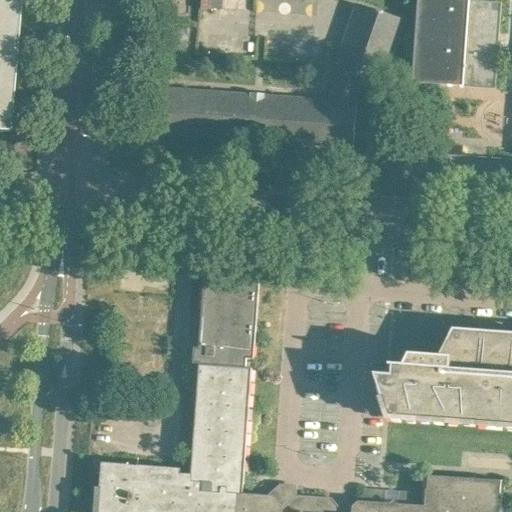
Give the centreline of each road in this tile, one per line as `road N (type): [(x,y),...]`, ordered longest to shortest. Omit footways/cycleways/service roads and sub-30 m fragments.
road 1 (unclassified): [(301,280),(363,285),(348,476),(287,472)]
road 2 (unclassified): [(63,241),(43,317),(30,511)]
road 3 (residential): [(62,201),(305,225)]
road 4 (residential): [(305,225),(511,242)]
road 5 (unclassified): [(76,0),(62,201)]
road 6 (unclassified): [(287,472),(301,280)]
